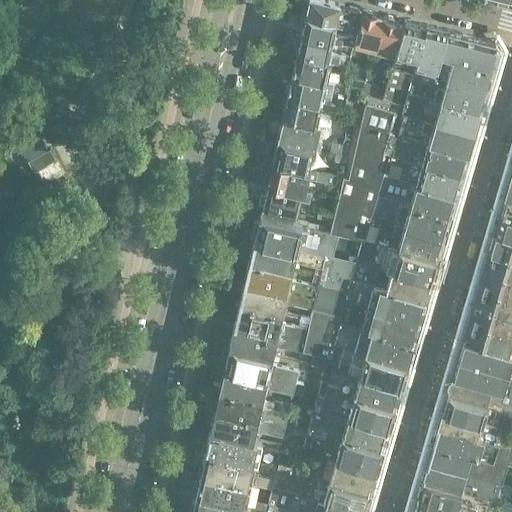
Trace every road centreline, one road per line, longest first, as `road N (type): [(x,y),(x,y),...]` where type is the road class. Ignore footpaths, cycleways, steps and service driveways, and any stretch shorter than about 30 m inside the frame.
road 1 (residential): [(387,511),(511,78)]
road 2 (secondary): [(117,511),(201,148)]
road 3 (secondary): [(201,148),(215,125),(245,0)]
road 4 (secondary): [(226,0),(199,122),(201,148)]
